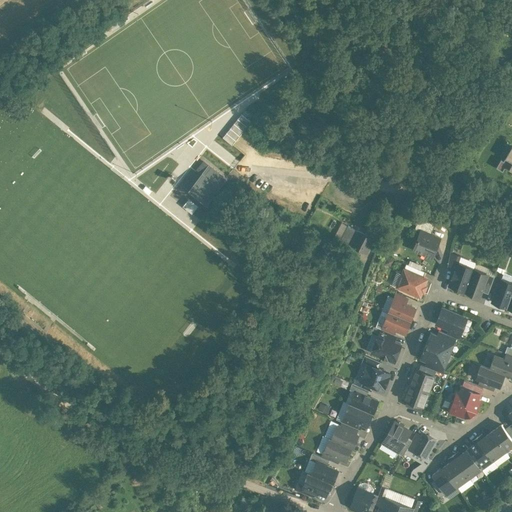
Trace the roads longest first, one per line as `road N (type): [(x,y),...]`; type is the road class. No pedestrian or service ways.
road 1 (track): [(248,487),(106,428),(0,340)]
road 2 (unclassified): [(399,191),(303,171),(238,173)]
road 3 (residential): [(390,407),(434,292)]
road 4 (residential): [(328,511),(390,407)]
